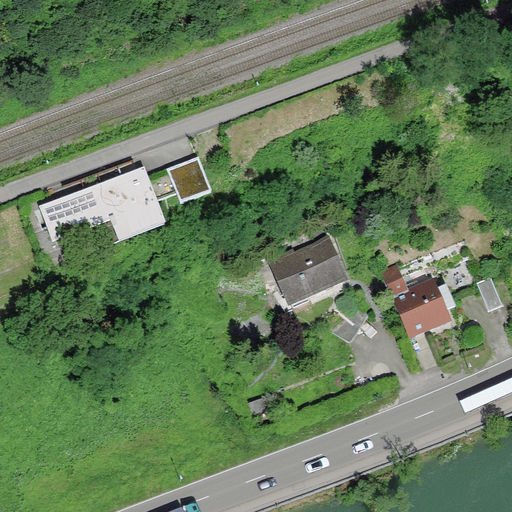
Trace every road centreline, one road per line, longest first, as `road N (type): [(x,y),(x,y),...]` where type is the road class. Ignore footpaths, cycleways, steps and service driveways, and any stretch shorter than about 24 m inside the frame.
road 1 (residential): [(486,0),(0,185)]
road 2 (primary): [(511,374),(166,511)]
